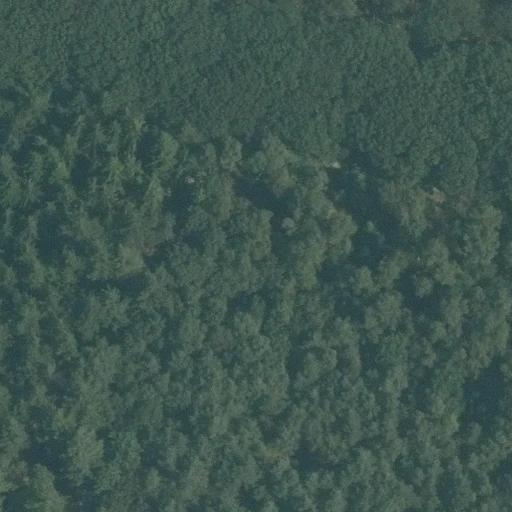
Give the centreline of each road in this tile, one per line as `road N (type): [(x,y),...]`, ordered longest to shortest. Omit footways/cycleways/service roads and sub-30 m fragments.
road 1 (track): [(0,48),(511,171)]
road 2 (track): [(90,511),(202,76),(195,0)]
